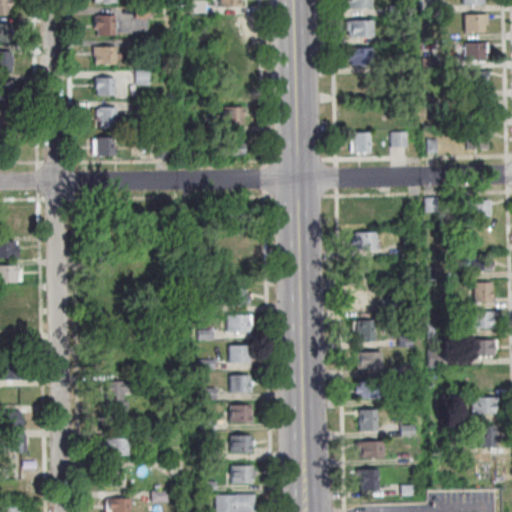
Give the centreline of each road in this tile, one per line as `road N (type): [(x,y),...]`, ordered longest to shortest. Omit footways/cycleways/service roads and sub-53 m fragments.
road 1 (residential): [(60,511),(48,0)]
road 2 (residential): [(511,174),(0,181)]
road 3 (tertiary): [(301,414),(290,0)]
